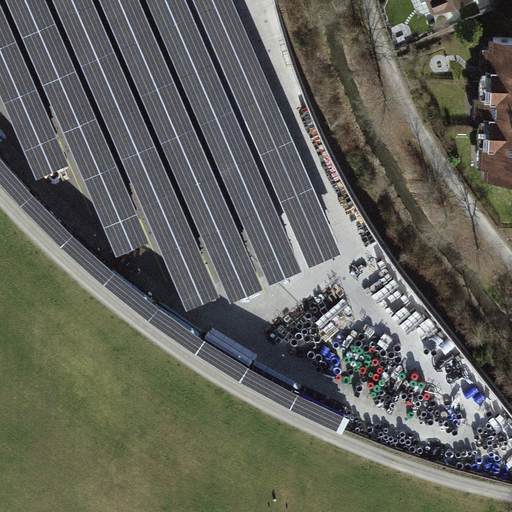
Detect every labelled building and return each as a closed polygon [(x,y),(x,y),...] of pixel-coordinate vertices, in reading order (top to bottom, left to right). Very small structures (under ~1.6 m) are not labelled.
[(0,0),(0,92),(33,170),(67,156),(0,0)] [(48,0),(8,0),(115,248),(149,233),(48,0)] [(93,0),(54,0),(188,309),(221,295),(93,0)] [(141,0),(101,0),(228,292),(261,278),(141,0)] [(190,0),(151,0),(269,274),(303,259),(190,0)] [(236,0),(197,0),(308,256),(341,242),(236,0)] [(431,0),(435,9),(454,0),(431,0)] [(511,31),(492,31),(491,43),(484,43),(484,65),(493,65),(492,94),(476,94),(475,111),(491,111),(490,141),(480,140),(479,161),(487,162),(486,172),(511,172),(511,31)] [(192,356),(343,431),(351,415),(200,340),(192,356)]
